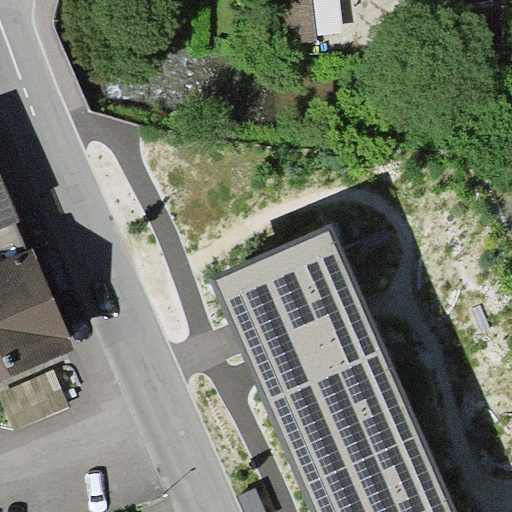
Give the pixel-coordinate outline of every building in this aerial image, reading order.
[(312,0),(279,0),(284,43),(316,41),(315,35),(312,0)] [(341,0),(312,0),(315,35),(344,33),(341,0)] [(511,0),(399,0),(403,20),(511,3),(511,0)] [(0,381),(75,350),(69,337),(71,336),(33,247),(0,261),(0,229),(21,221),(0,174),(0,381)] [(304,488),(424,433),(333,222),(211,275),(304,488)] [(458,511),(424,433),(304,488),(314,511),(458,511)]
